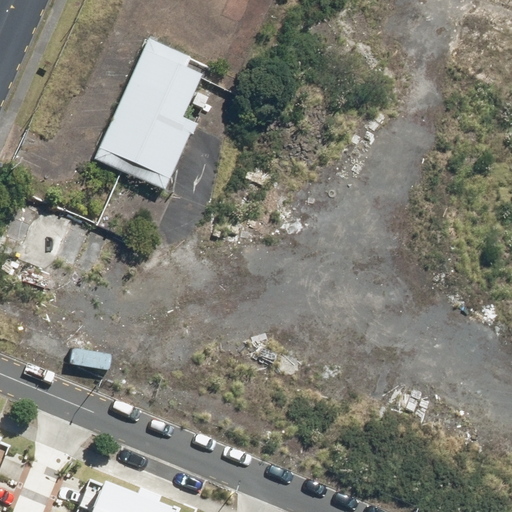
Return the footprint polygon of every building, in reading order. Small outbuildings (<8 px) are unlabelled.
[(213,63),(152,37),(101,157),(171,187),(199,121),(190,118),(213,63)] [(47,205),(24,194),(6,233),(28,243),(47,205)] [(96,227),(75,216),(54,257),(75,267),(96,227)] [(106,224),(97,240),(122,254),(131,238),(106,224)] [(47,265),(7,245),(0,259),(0,262),(39,282),(47,265)] [(80,299),(7,271),(0,287),(74,315),(80,299)] [(176,511),(178,510),(105,481),(92,511),(176,511)]
